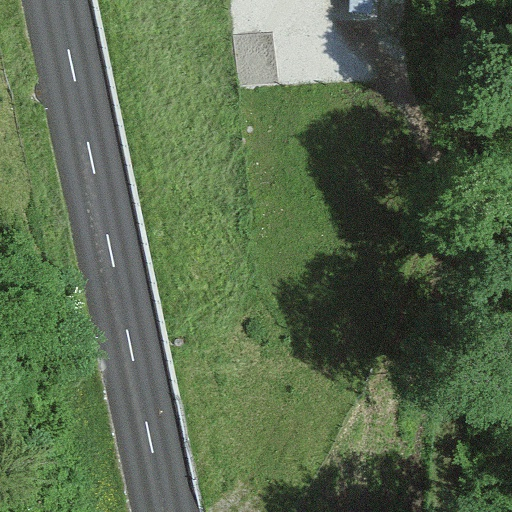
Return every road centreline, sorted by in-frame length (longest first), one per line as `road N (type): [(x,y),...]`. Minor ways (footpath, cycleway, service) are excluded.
road 1 (secondary): [(58,0),(165,511)]
road 2 (track): [(443,511),(468,114),(461,0)]
